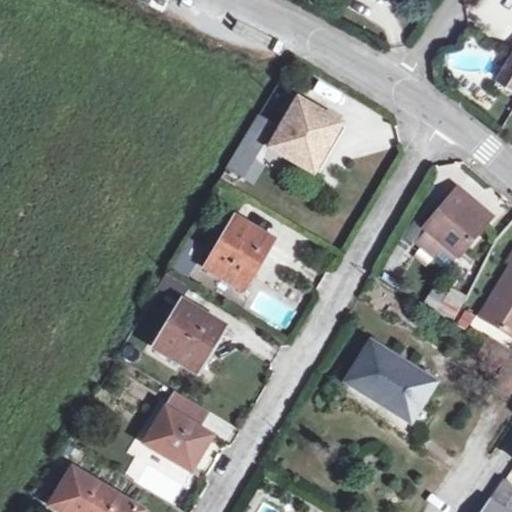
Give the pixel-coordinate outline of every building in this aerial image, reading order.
[(511,60),(499,82),(511,89),(511,60)] [(342,127),(298,102),(271,151),(313,176),(342,127)] [(257,154),(243,145),(228,170),(242,178),(257,154)] [(488,220),(456,192),(424,230),(426,232),(443,247),(455,258),(488,220)] [(272,244),(236,221),(205,270),(237,291),(257,257),(263,259),(272,244)] [(443,247),(426,232),(414,246),(431,260),(443,247)] [(511,255),(506,264),(511,267),(478,319),(511,340),(511,255)] [(190,272),(172,261),(166,272),(183,283),(190,272)] [(159,291),(184,306),(192,292),(167,276),(159,291)] [(443,310),(426,299),(421,307),(438,317),(443,310)] [(461,306),(449,299),(443,310),(438,317),(450,325),(461,306)] [(221,328),(184,306),(157,351),(199,377),(215,350),(210,347),(221,328)] [(434,388),(372,349),(349,387),(411,426),(434,388)] [(493,388),(511,400),(511,365),(486,349),(477,365),(499,379),(493,388)] [(175,395),(145,447),(190,474),(211,440),(199,432),(209,416),(175,395)] [(136,511),(73,472),(52,509),(57,511),(136,511)] [(490,502),(504,511),(511,511),(511,493),(501,486),(490,502)] [(504,511),(490,502),(483,511),(504,511)]
